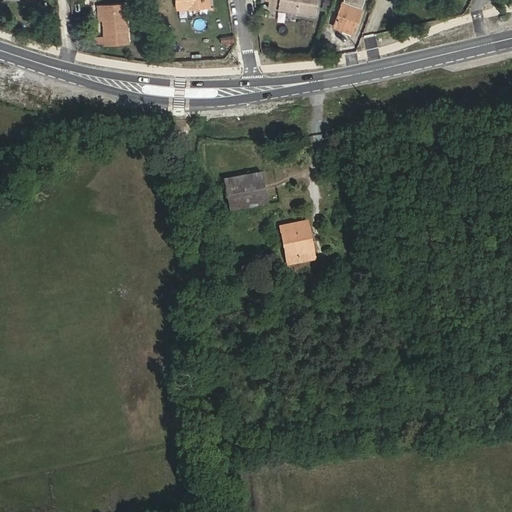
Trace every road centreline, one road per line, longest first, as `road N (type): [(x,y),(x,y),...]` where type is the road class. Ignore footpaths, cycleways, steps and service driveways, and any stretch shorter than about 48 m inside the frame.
road 1 (primary): [(64,70),(118,94),(179,104),(244,100),(326,79)]
road 2 (primary): [(255,84),(64,70)]
road 3 (primary): [(326,79),(511,38)]
